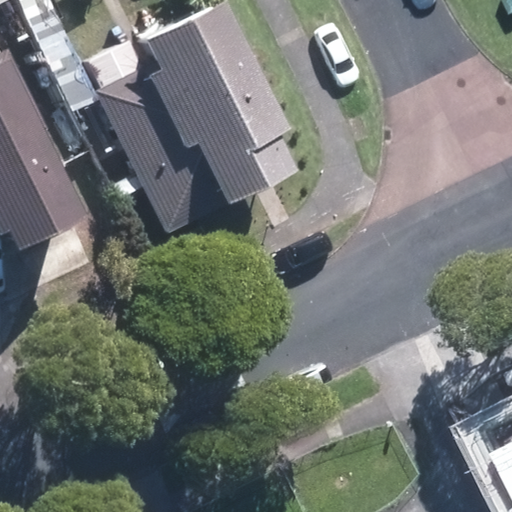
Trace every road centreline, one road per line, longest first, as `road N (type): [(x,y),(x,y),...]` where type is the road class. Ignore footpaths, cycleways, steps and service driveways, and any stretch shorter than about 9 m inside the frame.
road 1 (residential): [(0,483),(508,237)]
road 2 (residential): [(508,237),(388,0)]
